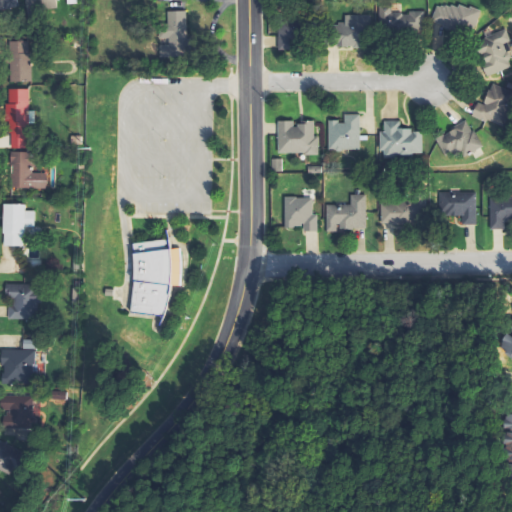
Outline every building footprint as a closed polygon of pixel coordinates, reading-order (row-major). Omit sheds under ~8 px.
[(0,0),(0,11),(20,7),(18,0),(0,0)] [(27,0),(27,8),(58,7),(57,0),(27,0)] [(375,4),(388,4),(388,13),(400,13),(400,14),(407,14),(407,11),(421,11),(421,30),(375,31),(375,4)] [(434,5),(438,7),(438,5),(442,7),(443,5),(447,6),(448,4),(455,7),(456,4),(466,8),(467,6),(478,10),(471,29),(459,25),(456,34),(439,27),(440,25),(428,20),(434,5)] [(190,11),(169,11),(169,28),(160,28),(160,39),(169,39),(169,45),(161,45),(161,57),(190,57),(190,11)] [(277,49),(277,13),(300,13),(300,49),(277,49)] [(369,14),(342,14),(342,22),(335,22),(335,24),(325,24),(326,45),(335,45),(335,47),(346,47),(346,45),(351,45),(351,48),(362,47),(362,43),(369,43),(369,14)] [(484,76),(511,65),(506,51),(503,52),(499,43),(507,40),(502,28),(473,40),(478,54),(480,53),(484,62),(479,64),(484,76)] [(12,82),(33,81),(32,41),(10,42),(12,82)] [(469,115),(475,102),(482,105),(483,103),(482,102),(485,94),(484,93),(486,89),(487,89),(490,82),(511,91),(511,99),(501,125),(484,118),(483,121),(469,115)] [(12,149),(30,149),(30,89),(10,89),(10,103),(7,103),(8,134),(12,134),(12,149)] [(326,120),(336,120),(336,123),(342,123),(342,114),(358,114),(358,149),(341,149),(339,151),(335,151),(333,149),(326,149),(326,120)] [(275,121),(291,120),(291,126),(295,126),(295,123),(299,123),(299,120),(312,120),(312,136),(317,136),(317,154),(303,154),(303,152),(276,153),(275,121)] [(432,138),(441,133),(442,134),(451,129),(450,128),(463,120),(469,131),(471,130),(480,145),(462,156),(460,152),(453,156),(451,152),(443,156),(432,138)] [(378,132),(382,132),(382,121),(397,121),(397,127),(410,127),(410,131),(420,131),(420,152),(411,152),(411,156),(394,156),(394,158),(382,158),(382,150),(378,150),(378,132)] [(12,189),(49,189),(49,173),(33,173),(33,162),(36,162),(36,152),(12,152),(12,189)] [(269,159),(279,158),(279,172),(269,172),(269,159)] [(305,166),(306,173),(319,172),(319,165),(305,166)] [(436,192),(474,192),(474,224),(459,224),(459,215),(436,215),(436,192)] [(334,231),(324,231),(324,204),(348,204),(348,194),(363,194),(364,227),(351,227),(351,229),(337,229),(337,224),(334,224),(334,231)] [(390,225),(390,223),(378,223),(378,202),(391,202),(391,200),(410,200),(410,195),(424,195),(424,224),(401,224),(401,225),(390,225)] [(282,197),(294,197),(294,198),(310,197),(310,214),(315,214),(316,231),(301,231),(301,224),(300,224),(300,226),(293,226),(293,228),(282,228),(282,197)] [(487,198),(511,197),(511,222),(507,223),(507,221),(502,221),(502,229),(488,229),(487,198)] [(25,247),(26,231),(36,231),(36,211),(26,211),(26,204),(5,204),(4,247),(25,247)] [(183,249),(170,248),(171,242),(136,241),(133,313),(169,314),(170,285),(181,286),(183,249)] [(41,319),(39,284),(7,285),(7,299),(11,299),(11,320),(41,319)] [(511,359),(504,353),(506,350),(500,346),(503,341),(501,340),(505,334),(511,338),(511,336),(511,333),(508,330),(511,324),(511,359)] [(3,350),(3,383),(39,382),(39,340),(25,340),(25,350),(3,350)] [(41,428),(32,394),(1,402),(3,410),(4,410),(12,436),(41,428)] [(0,469),(11,475),(22,451),(0,440),(0,469)]
